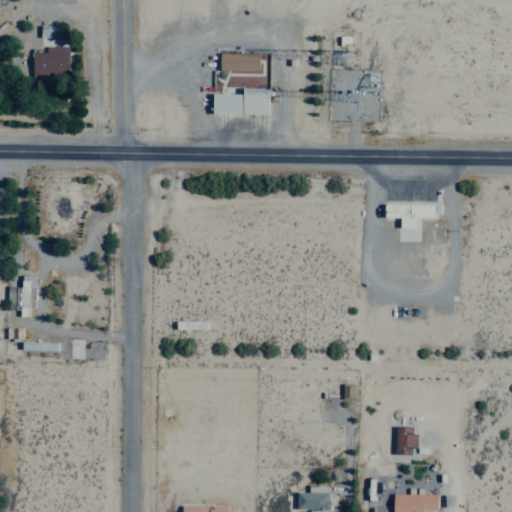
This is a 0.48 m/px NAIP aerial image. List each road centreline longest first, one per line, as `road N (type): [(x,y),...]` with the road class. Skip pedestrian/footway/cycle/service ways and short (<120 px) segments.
road 1 (tertiary): [(511,157),(0,148)]
road 2 (residential): [(129,511),(133,152)]
road 3 (tertiary): [(117,0),(118,151)]
